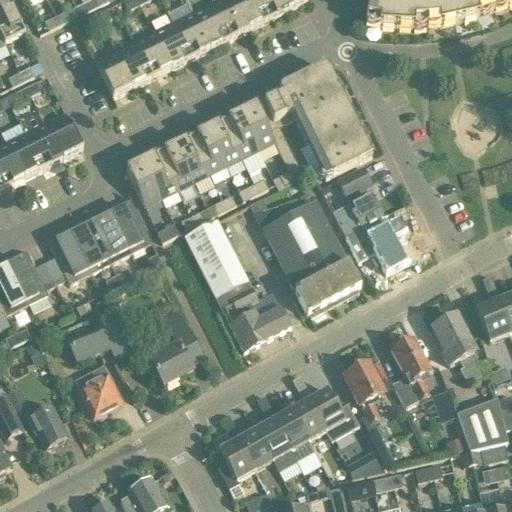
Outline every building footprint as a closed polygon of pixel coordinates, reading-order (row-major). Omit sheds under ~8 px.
[(106,0),(97,0),(94,2),(98,11),(109,6),(106,0)] [(134,0),(132,0),(123,5),(128,15),(139,9),(134,0)] [(148,0),(134,0),(139,9),(150,4),(148,0)] [(230,0),(228,0),(211,9),(229,45),(248,35),(230,0)] [(254,0),(230,0),(248,35),(268,25),(254,0)] [(279,0),(254,0),(268,25),(287,16),(279,0)] [(304,0),(279,0),(287,16),(307,6),(304,0)] [(511,0),(369,0),(365,23),(378,25),(378,32),(413,33),(413,27),(437,25),(438,31),(478,22),(476,16),(502,6),(505,12),(511,7),(511,0)] [(94,2),(83,7),(87,16),(98,11),(94,2)] [(0,40),(4,49),(24,39),(6,3),(0,6),(0,40)] [(211,9),(192,18),(210,54),(229,45),(211,9)] [(106,13),(95,18),(100,29),(111,23),(106,13)] [(66,16),(55,21),(60,30),(70,25),(66,16)] [(95,18),(84,24),(89,34),(100,29),(95,18)] [(192,18),(172,28),(190,64),(210,54),(192,18)] [(55,21),(44,27),(49,36),(60,30),(55,21)] [(172,28),(153,38),(171,74),(190,64),(172,28)] [(153,38),(134,47),(152,83),(171,74),(153,38)] [(134,47),(114,57),(132,93),(152,83),(134,47)] [(114,57),(94,67),(112,103),(132,93),(114,57)] [(256,112),(274,148),(284,168),(288,176),(291,183),(301,178),(278,132),(295,123),(325,184),(371,161),(328,74),(327,72),(325,72),(324,71),(323,71),(322,71),(321,72),(279,93),(282,99),(256,112)] [(29,72),(19,78),(23,87),(34,81),(29,72)] [(19,78),(8,83),(12,92),(23,87),(19,78)] [(36,86),(25,92),(30,101),(41,95),(36,86)] [(25,92),(0,104),(0,115),(30,101),(25,92)] [(255,110),(239,118),(258,156),(274,148),(256,112),(255,110)] [(239,118),(223,126),(241,164),(248,178),(264,169),(258,156),(239,118)] [(64,119),(44,129),(62,165),(82,155),(64,119)] [(223,126),(206,134),(225,172),(241,164),(223,126)] [(44,129),(25,139),(43,175),(62,165),(44,129)] [(206,134),(190,142),(209,180),(225,172),(206,134)] [(25,139),(6,148),(23,184),(43,175),(25,139)] [(190,142),(174,150),(193,188),(209,180),(190,142)] [(6,148),(0,151),(0,185),(4,194),(23,184),(6,148)] [(174,150),(158,158),(177,196),(193,188),(174,150)] [(177,196),(158,158),(140,167),(159,205),(177,196)] [(144,213),(159,205),(140,167),(125,174),(144,213)] [(284,168),(275,173),(279,181),(288,176),(284,168)] [(360,173),(335,186),(345,203),(369,191),(360,173)] [(288,176),(279,181),(284,191),(293,187),(291,183),(288,176)] [(263,184),(253,188),(258,198),(268,193),(263,184)] [(253,188),(237,197),(242,207),(258,198),(253,188)] [(231,200),(221,205),(226,215),(236,210),(231,200)] [(368,200),(332,219),(344,243),(381,223),(368,200)] [(130,205),(109,215),(131,259),(152,248),(130,205)] [(176,218),(169,205),(156,212),(163,225),(176,218)] [(221,205),(205,214),(210,223),(226,215),(221,205)] [(275,213),(251,219),(305,322),(359,294),(314,209),(282,226),(275,213)] [(109,215),(88,225),(110,269),(131,259),(109,215)] [(199,217),(190,221),(194,231),(204,226),(199,217)] [(387,219),(381,223),(344,243),(357,268),(373,259),(384,279),(405,267),(390,240),(405,232),(397,219),(389,224),(387,219)] [(190,221),(180,226),(185,236),(194,231),(190,221)] [(88,225),(68,235),(90,279),(110,269),(88,225)] [(245,286),(215,228),(183,244),(213,303),(225,297),(228,302),(248,292),(245,286)] [(172,229),(157,237),(162,248),(178,240),(172,229)] [(55,262),(45,268),(56,290),(66,285),(69,290),(90,279),(68,235),(47,246),(55,262)] [(26,257),(5,267),(27,311),(48,300),(45,296),(56,290),(45,268),(34,273),(26,257)] [(157,258),(146,264),(151,273),(161,267),(157,258)] [(5,267),(0,269),(0,308),(6,321),(27,311),(5,267)] [(126,274),(115,280),(120,289),(131,283),(126,274)] [(115,280),(105,285),(109,294),(120,289),(115,280)] [(490,282),(482,285),(486,297),(495,294),(490,282)] [(270,300),(256,306),(248,292),(228,302),(228,303),(227,304),(234,317),(238,315),(242,322),(252,318),(258,330),(248,335),(257,351),(267,345),(288,334),(270,300)] [(228,303),(228,302),(225,297),(213,303),(242,358),(257,351),(248,335),(258,330),(252,318),(242,322),(238,315),(234,317),(227,304),(228,303)] [(511,299),(499,305),(495,306),(508,340),(511,338),(511,299)] [(89,305),(76,311),(80,321),(92,315),(89,305)] [(495,306),(491,308),(475,315),(488,348),(508,340),(495,306)] [(150,367),(146,369),(152,382),(157,379),(164,392),(194,377),(190,371),(202,364),(189,340),(177,317),(163,324),(177,350),(149,365),(150,367)] [(106,338),(100,341),(107,355),(111,353),(114,362),(133,353),(116,319),(101,327),(106,338)] [(454,320),(431,332),(444,357),(442,359),(448,371),(459,366),(462,373),(459,375),(465,386),(478,379),(474,362),(467,347),(468,346),(454,320)] [(26,333),(15,338),(19,348),(30,343),(26,333)] [(97,334),(68,346),(76,367),(107,355),(100,341),(97,334)] [(15,338),(4,343),(8,353),(19,348),(15,338)] [(429,376),(413,346),(407,349),(404,347),(397,351),(397,354),(391,357),(405,383),(390,390),(403,414),(429,401),(419,381),(429,376)] [(36,347),(25,352),(30,362),(41,357),(36,347)] [(368,369),(343,381),(358,410),(369,430),(361,434),(382,475),(393,470),(382,449),(381,449),(370,429),(379,425),(369,405),(383,397),(368,369)] [(102,372),(75,386),(80,394),(78,395),(93,423),(122,408),(102,372)] [(299,381),(291,386),(297,396),(305,392),(299,381)] [(326,394),(311,403),(307,405),(325,436),(325,437),(331,447),(358,431),(346,409),(337,414),(326,394)] [(15,395),(6,399),(16,420),(25,416),(15,395)] [(460,432),(456,421),(448,398),(431,404),(441,430),(442,429),(445,437),(460,432)] [(6,399),(0,402),(0,432),(6,444),(23,435),(16,420),(6,399)] [(263,401),(256,406),(262,417),(269,412),(263,401)] [(503,404),(496,406),(499,417),(505,416),(511,414),(511,403),(511,402),(503,404)] [(307,405),(303,407),(289,415),(307,446),(325,437),(325,436),(307,405)] [(499,417),(496,406),(456,421),(460,432),(464,443),(468,454),(469,457),(478,455),(506,449),(499,417)] [(51,412),(26,425),(35,441),(38,440),(45,454),(67,443),(51,412)] [(289,415),(275,423),(272,425),(289,456),(307,446),(289,415)] [(228,421),(220,425),(226,436),(234,432),(228,421)] [(272,425),(268,427),(254,435),(272,466),(289,456),(272,425)] [(254,435),(240,443),(236,445),(254,477),(272,466),(254,435)] [(213,445),(212,450),(216,457),(218,456),(225,469),(217,474),(229,494),(238,489),(236,486),(254,477),(236,445),(232,447),(227,437),(213,445)] [(464,443),(459,444),(446,449),(450,460),(468,454),(464,443)] [(504,450),(479,456),(483,470),(507,465),(504,450)] [(0,481),(4,480),(5,475),(10,473),(0,452),(0,481)] [(481,468),(478,455),(469,457),(472,470),(481,468)] [(371,456),(357,464),(366,480),(381,477),(371,456)] [(472,470),(469,457),(460,459),(463,472),(472,470)] [(439,470),(430,472),(433,484),(441,483),(439,470)] [(430,472),(414,476),(417,488),(433,484),(430,472)] [(502,472),(494,474),(497,486),(505,484),(502,472)] [(494,474),(486,476),(488,488),(497,486),(494,474)] [(399,479),(391,481),(394,493),(402,491),(399,479)] [(391,481),(371,485),(373,498),(394,493),(391,481)] [(128,497),(132,504),(123,510),(123,511),(170,511),(162,498),(160,500),(151,485),(140,490),(139,488),(129,493),(131,496),(128,497)] [(373,498),(371,485),(346,491),(349,503),(373,498)] [(344,511),(340,492),(328,495),(332,511),(344,511)] [(267,499),(244,508),(245,511),(266,511),(271,510),(267,499)] [(511,511),(511,503),(502,506),(502,511),(511,511)]
